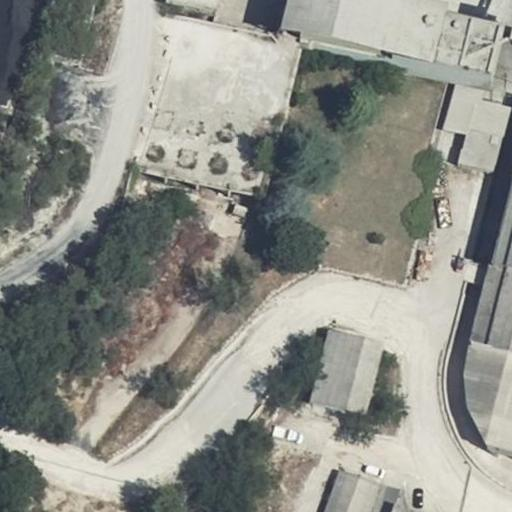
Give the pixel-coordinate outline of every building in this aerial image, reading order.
[(511,0),(249,0),(286,9),(287,0),(302,0),(300,13),(391,35),(399,0),(423,0),(406,79),(504,104),(511,72),(511,0)] [(399,0),(391,35),(300,13),(280,93),(511,151),(511,72),(504,104),(406,79),(423,0),(399,0)] [(511,186),(455,426),(469,459),(480,480),(511,487),(511,186)] [(100,205),(81,200),(77,224),(94,230),(100,205)] [(315,396),(365,410),(385,344),(335,329),(315,396)] [(294,511),(315,458),(269,442),(247,500),(278,511),(294,511)] [(370,511),(380,488),(343,474),(326,511),(370,511)] [(396,511),(402,496),(380,488),(370,511),(396,511)]
